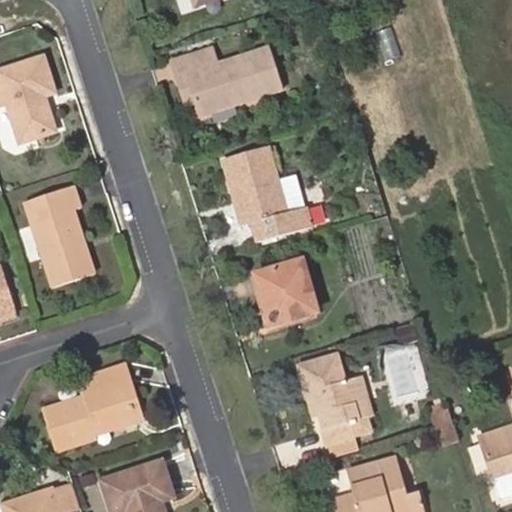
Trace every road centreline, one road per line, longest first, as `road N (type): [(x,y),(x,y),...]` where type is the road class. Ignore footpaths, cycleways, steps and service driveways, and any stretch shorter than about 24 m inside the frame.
road 1 (residential): [(77,0),(176,303)]
road 2 (residential): [(176,303),(243,511)]
road 3 (residential): [(176,303),(0,364)]
